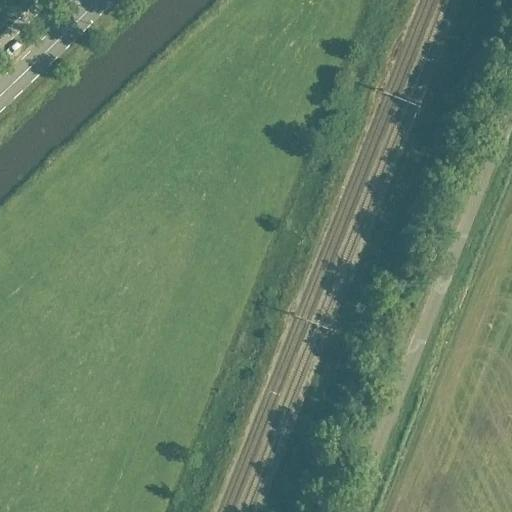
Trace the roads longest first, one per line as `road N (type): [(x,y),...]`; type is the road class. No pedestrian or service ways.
road 1 (unclassified): [(352,511),(465,224),(511,130)]
road 2 (secondary): [(0,97),(98,0)]
